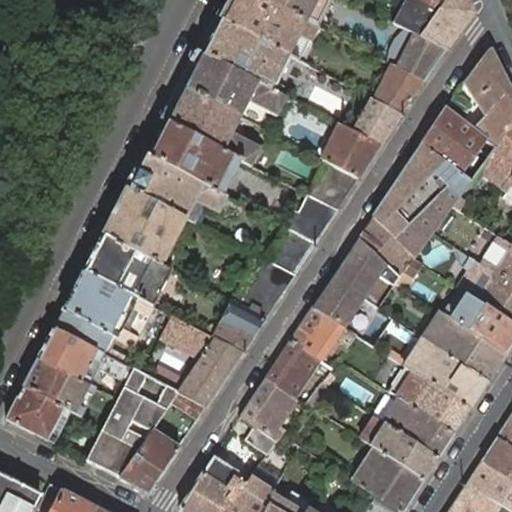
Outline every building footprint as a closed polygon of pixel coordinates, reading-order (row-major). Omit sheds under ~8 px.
[(315,27),(305,22),(262,0),(220,0),(212,17),(218,20),(287,56),(298,36),(308,41),(315,27)] [(262,0),(305,22),(315,27),(317,23),(319,18),(321,15),(326,6),(328,3),(329,0),(262,0)] [(404,0),(392,23),(413,34),(419,37),(436,13),(445,0),(404,0)] [(472,14),(465,0),(445,0),(436,13),(419,37),(444,50),(472,14)] [(206,27),(194,52),(200,55),(202,55),(258,84),(270,91),(280,95),(283,88),(273,84),(287,56),(218,20),(212,30),(206,27)] [(419,37),(413,34),(395,67),(422,82),(444,50),(419,37)] [(485,118),(481,121),(473,130),(496,147),(511,124),(511,94),(505,80),(490,50),(488,50),(463,83),(485,118)] [(189,62),(177,86),(185,90),(239,118),(248,122),(251,118),(257,107),(276,118),(278,113),(286,98),(280,95),(270,91),(258,84),(202,55),(200,55),(194,52),(189,62)] [(400,115),(422,82),(395,67),(392,66),(375,101),(400,115)] [(164,110),(159,120),(165,123),(167,124),(171,126),(174,128),(221,152),(230,156),(238,160),(251,167),(259,152),(261,149),(240,138),(245,128),(248,122),(239,118),(185,90),(177,86),(164,110)] [(471,107),(454,96),(445,110),(461,122),(471,107)] [(353,132),(379,146),(400,115),(375,101),(371,99),(353,132)] [(461,122),(445,110),(421,145),(444,163),(470,183),(478,172),(482,166),(496,147),(473,130),(461,122)] [(152,134),(141,154),(147,157),(154,160),(156,162),(176,172),(212,191),(221,195),(231,175),(238,160),(230,156),(221,152),(174,128),(171,126),(167,124),(165,123),(159,120),(152,134)] [(511,174),(511,124),(496,147),(482,166),(478,172),(501,189),(505,184),(511,174)] [(321,160),(326,162),(358,179),(379,146),(353,132),(339,125),(321,160)] [(392,189),(373,218),(381,226),(413,259),(432,234),(437,227),(447,213),(452,208),(470,183),(444,163),(421,145),(402,175),(417,190),(405,202),(392,189)] [(141,154),(124,189),(159,206),(182,218),(193,224),(196,218),(203,206),(217,214),(226,198),(221,195),(212,191),(176,172),(156,162),(154,160),(147,157),(141,154)] [(307,196),(336,211),(358,179),(326,162),(307,196)] [(511,174),(505,184),(501,189),(500,190),(506,194),(510,188),(511,189),(511,174)] [(402,175),(392,189),(405,202),(417,190),(402,175)] [(511,189),(510,188),(506,194),(502,199),(511,205),(511,189)] [(124,189),(100,236),(150,261),(158,265),(182,218),(159,206),(124,189)] [(286,229),(314,244),(336,211),(307,196),(304,203),(299,212),(295,211),(286,229)] [(447,213),(437,227),(446,234),(457,219),(447,213)] [(388,267),(399,278),(403,274),(413,259),(381,226),(373,218),(359,239),(358,239),(386,268),(388,267)] [(266,262),(293,276),(314,244),(286,229),(284,228),(266,262)] [(100,236),(82,272),(130,296),(131,297),(136,300),(151,307),(158,296),(165,300),(172,286),(165,283),(170,271),(158,265),(150,261),(100,236)] [(358,239),(344,261),(331,280),(360,299),(371,283),(386,268),(358,239)] [(511,246),(504,242),(501,248),(507,252),(496,268),(483,259),(479,265),(511,285),(511,246)] [(444,243),(424,253),(430,266),(450,256),(444,243)] [(507,252),(501,248),(494,243),(483,259),(496,268),(507,252)] [(471,259),(457,250),(463,267),(464,268),(471,259)] [(399,278),(394,285),(404,291),(412,279),(421,265),(413,259),(403,274),(399,278)] [(511,285),(479,265),(471,259),(464,268),(481,279),(469,296),(484,307),(511,324),(511,285)] [(239,307),(264,320),(293,276),(266,262),(265,260),(239,307)] [(62,311),(52,329),(103,355),(121,365),(125,356),(111,349),(116,339),(120,332),(136,300),(131,297),(130,296),(82,272),(62,311)] [(360,299),(331,280),(313,308),(356,337),(360,331),(348,323),(362,301),(360,299)] [(469,296),(457,289),(451,300),(464,308),(454,323),(467,331),(503,355),(511,341),(511,324),(484,307),(469,296)] [(451,300),(441,315),(454,323),(464,308),(451,300)] [(239,307),(233,304),(214,339),(241,354),(264,320),(239,307)] [(356,337),(313,308),(290,343),(320,363),(327,353),(331,356),(340,344),(335,340),(339,334),(352,342),(356,337)] [(441,315),(439,313),(422,340),(486,383),(503,355),(467,331),(454,323),(441,315)] [(185,380),(176,393),(177,393),(205,408),(241,354),(214,339),(171,317),(160,338),(200,359),(185,380)] [(52,329),(37,361),(88,386),(91,388),(99,371),(125,385),(132,370),(121,365),(103,355),(52,329)] [(486,383),(422,340),(404,368),(415,375),(469,410),(486,383)] [(290,343),(265,380),(295,400),(320,363),(290,343)] [(37,361),(22,388),(69,412),(74,415),(81,418),(84,411),(78,408),(84,393),(91,397),(95,389),(91,388),(88,386),(37,361)] [(165,387),(176,393),(185,380),(159,367),(153,380),(165,387)] [(452,435),(469,410),(415,375),(404,368),(387,393),(397,399),(398,400),(452,435)] [(102,429),(85,462),(119,479),(146,439),(151,430),(152,429),(170,403),(177,393),(176,393),(165,387),(145,377),(140,374),(132,370),(125,385),(117,401),(102,429)] [(296,400),(295,400),(265,380),(240,418),(254,427),(276,442),(282,435),(275,431),(290,407),(291,407),(296,400)] [(329,389),(321,384),(306,404),(315,410),(329,389)] [(69,412),(22,388),(5,421),(52,445),(56,437),(66,419),(69,412)] [(205,408),(177,393),(170,403),(196,421),(205,408)] [(436,459),(452,435),(398,400),(384,424),(436,459)] [(315,410),(306,404),(304,406),(305,407),(300,413),(308,419),(315,410)] [(511,413),(496,439),(511,448),(511,413)] [(423,481),(436,459),(384,424),(375,418),(361,439),(369,445),(375,450),(377,450),(423,481)] [(306,426),(297,443),(319,455),(328,438),(306,426)] [(267,456),(276,442),(254,427),(245,440),(267,456)] [(146,439),(119,479),(147,495),(178,448),(173,443),(169,450),(154,440),(158,434),(152,429),(151,430),(146,439)] [(511,448),(496,439),(481,462),(511,481),(511,448)] [(397,511),(402,511),(423,481),(377,450),(375,450),(370,457),(359,474),(353,482),(364,490),(397,511)] [(180,511),(179,511),(223,511),(247,481),(242,477),(239,482),(232,478),(236,473),(213,458),(178,509),(180,511)] [(511,511),(511,481),(481,462),(466,485),(501,506),(510,511),(511,511)] [(0,511),(31,511),(39,495),(0,475),(0,511)] [(261,511),(272,494),(273,492),(268,488),(264,486),(256,480),(251,477),(247,481),(223,511),(261,511)] [(51,511),(62,491),(49,485),(37,509),(42,511),(51,511)] [(497,511),(501,506),(466,485),(448,511),(497,511)] [(62,491),(51,511),(92,511),(95,508),(62,491)] [(303,511),(305,510),(309,503),(290,491),(284,502),(272,494),(261,511),(303,511)]
